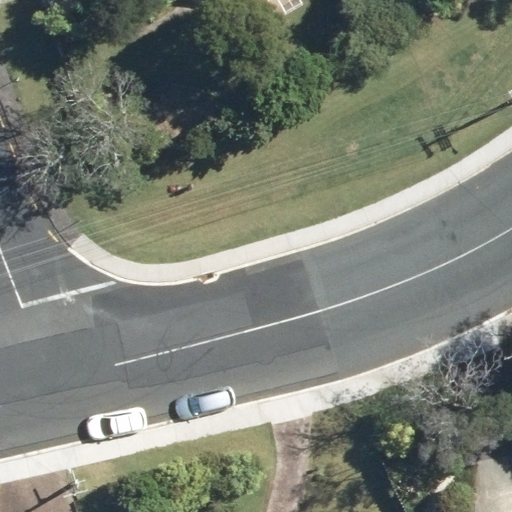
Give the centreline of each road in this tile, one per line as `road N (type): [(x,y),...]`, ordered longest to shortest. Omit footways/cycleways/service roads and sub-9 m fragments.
road 1 (residential): [(511,230),(442,267),(51,386)]
road 2 (residential): [(0,248),(51,386)]
